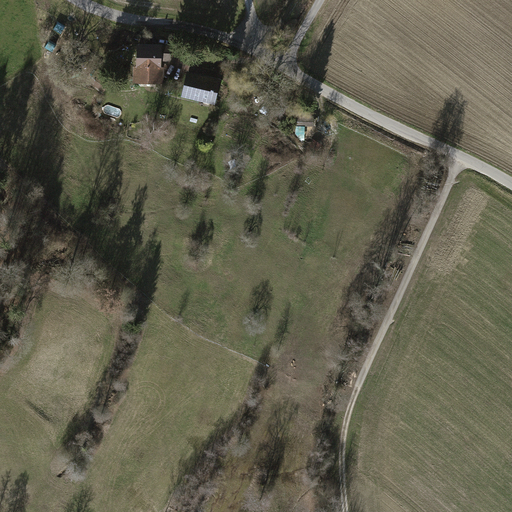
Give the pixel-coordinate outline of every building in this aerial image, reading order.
[(162,43),(136,42),(136,65),(133,65),(133,83),(164,83),(164,59),(162,59),(162,43)] [(171,43),(162,43),(162,59),(164,59),(170,60),(171,43)] [(102,91),(111,82),(99,70),(90,79),(102,91)] [(221,78),(187,70),(181,97),(215,104),(221,78)] [(299,129),(316,129),(315,118),(299,119),(299,129)]
